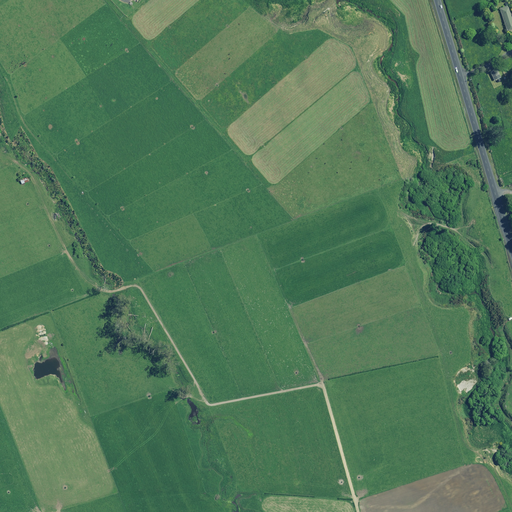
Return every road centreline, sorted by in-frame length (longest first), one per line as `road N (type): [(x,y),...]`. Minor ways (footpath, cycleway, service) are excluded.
road 1 (track): [(21,136),(102,269),(121,286),(140,288),(205,399),(324,385),(358,511)]
road 2 (primary): [(511,249),(437,0)]
